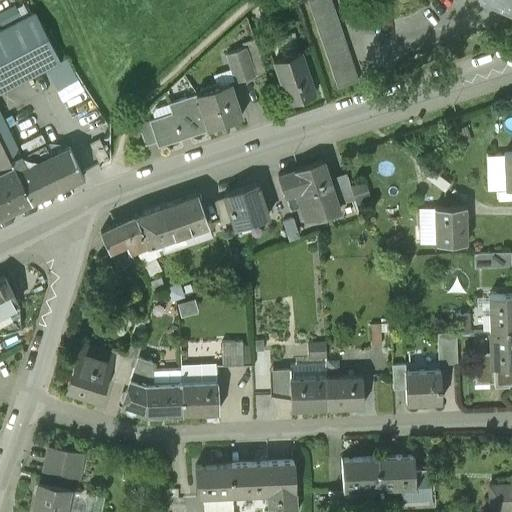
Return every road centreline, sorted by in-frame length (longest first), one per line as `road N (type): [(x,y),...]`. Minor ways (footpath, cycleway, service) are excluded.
road 1 (residential): [(24,402),(146,437),(511,422)]
road 2 (unclassified): [(88,202),(511,61)]
road 3 (residential): [(24,402),(88,202)]
